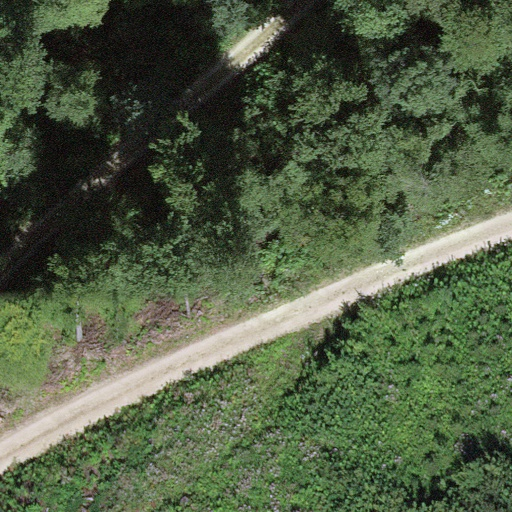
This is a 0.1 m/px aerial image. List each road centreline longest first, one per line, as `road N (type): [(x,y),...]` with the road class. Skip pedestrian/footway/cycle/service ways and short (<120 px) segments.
road 1 (track): [(511,221),(251,327),(0,454)]
road 2 (track): [(0,241),(266,0)]
road 3 (track): [(145,511),(272,389),(329,295)]
